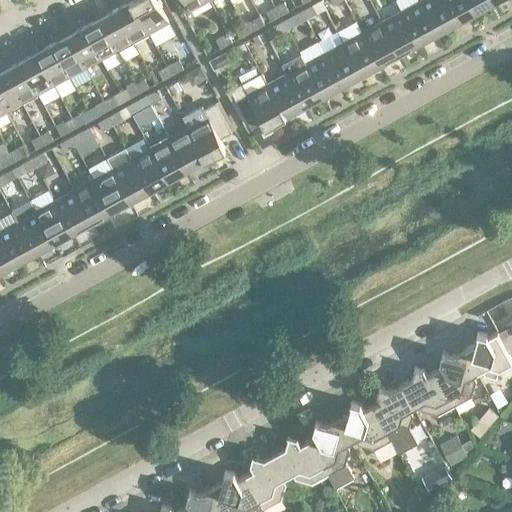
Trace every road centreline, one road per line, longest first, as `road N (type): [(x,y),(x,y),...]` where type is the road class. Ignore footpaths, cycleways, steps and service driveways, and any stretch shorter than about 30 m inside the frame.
road 1 (residential): [(0,319),(511,39)]
road 2 (residential): [(77,511),(511,268)]
